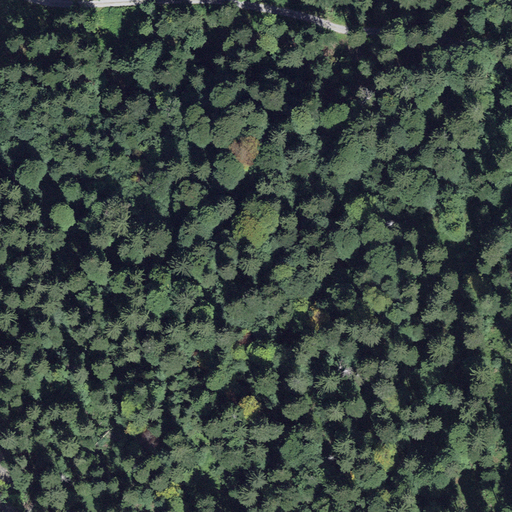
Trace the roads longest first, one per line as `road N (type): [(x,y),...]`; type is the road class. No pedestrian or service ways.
road 1 (track): [(224,0),(471,43),(511,36)]
road 2 (track): [(36,0),(175,0)]
